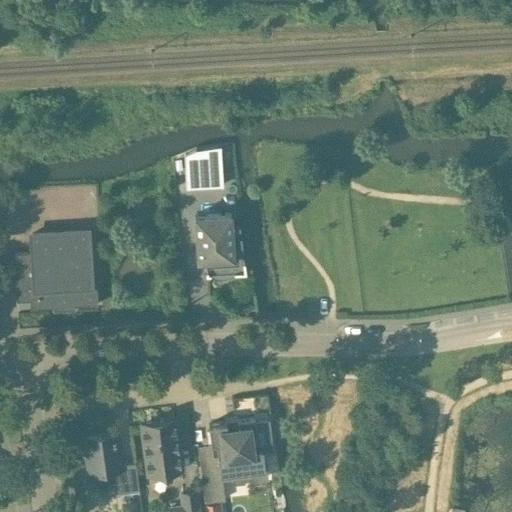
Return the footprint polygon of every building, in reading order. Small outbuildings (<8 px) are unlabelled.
[(222,184),(220,161),(185,163),(186,187),(222,184)] [(508,208),(496,209),(498,220),(509,219),(508,208)] [(231,224),(230,212),(194,214),(197,258),(198,258),(198,254),(205,253),(206,274),(245,271),(239,224),(231,224)] [(93,283),(90,230),(31,233),(33,251),(13,253),(16,300),(29,299),(30,307),(97,303),(96,283),(93,283)] [(249,303),(242,310),(247,314),(253,307),(249,303)] [(217,453),(198,455),(204,501),(224,498),(221,479),(233,477),(233,472),(243,471),(244,479),(266,477),(262,451),(273,449),(269,418),(255,420),(254,417),(208,423),(210,443),(215,442),(217,453)] [(180,467),(174,420),(157,422),(154,420),(147,421),(145,424),(142,424),(148,472),(151,471),(154,473),(162,473),(164,470),(180,467)] [(123,464),(119,431),(80,437),(82,455),(84,455),(87,473),(86,475),(104,488),(109,482),(117,481),(119,493),(138,490),(135,462),(123,464)] [(198,511),(196,490),(180,492),(182,504),(170,506),(170,511),(198,511)]
